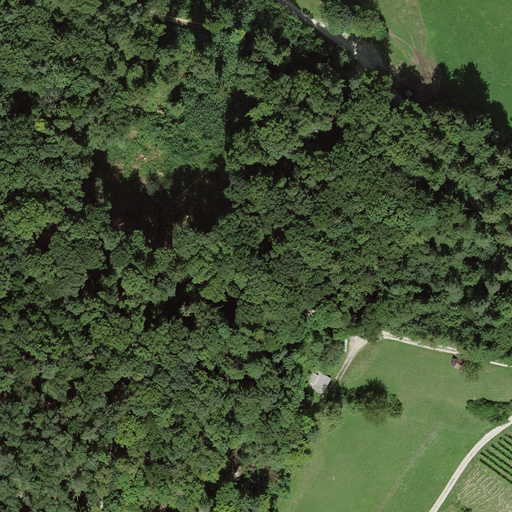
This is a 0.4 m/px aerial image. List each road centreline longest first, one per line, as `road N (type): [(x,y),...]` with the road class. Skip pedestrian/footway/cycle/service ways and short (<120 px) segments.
road 1 (track): [(511,361),(407,338),(350,336),(140,240),(0,158)]
road 2 (track): [(511,254),(376,75),(275,0)]
road 3 (track): [(125,0),(352,79),(376,75)]
road 4 (track): [(353,337),(265,511)]
road 5 (track): [(430,511),(475,447),(511,417)]
